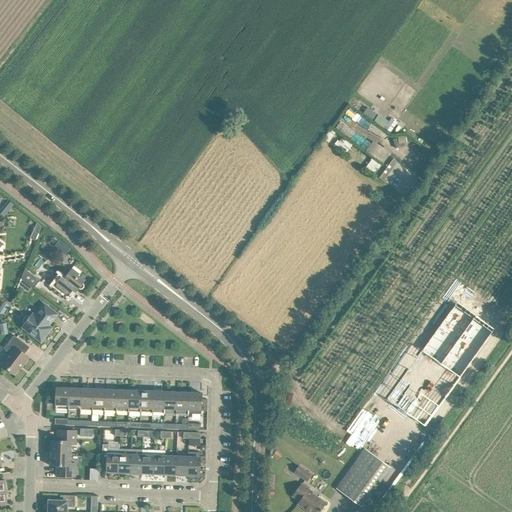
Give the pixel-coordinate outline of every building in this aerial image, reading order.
[(371,111),(366,117),(372,121),(373,120),(376,115),(371,111)] [(388,123),(388,122),(378,115),(375,120),(385,127),(388,123)] [(384,128),(383,129),(390,133),(391,132),(397,124),(390,119),(388,122),(388,123),(385,127),(385,128),(384,128)] [(336,133),(332,129),(325,140),(329,143),(330,142),(333,144),(336,140),(333,137),(336,133)] [(406,135),(398,137),(399,144),(414,142),(406,135)] [(342,137),(339,141),(350,149),(352,145),(342,137)] [(346,153),(349,149),(337,141),(335,145),(346,153)] [(390,171),(397,161),(389,155),(382,165),(390,171)] [(383,181),(390,171),(382,165),(375,175),(383,181)] [(10,199),(0,210),(0,212),(5,216),(15,203),(10,199)] [(39,233),(42,227),(37,223),(34,231),(39,233)] [(85,281),(78,276),(81,272),(74,266),(64,279),(60,276),(54,285),(68,296),(72,290),(76,293),(79,288),(80,289),(82,289),(84,286),(83,285),(83,284),(85,281)] [(40,280),(25,269),(21,278),(27,283),(34,288),(40,280)] [(21,278),(18,285),(22,289),(27,283),(21,278)] [(455,298),(384,397),(422,423),(492,325),(455,298)] [(4,302),(0,308),(0,312),(4,314),(9,305),(4,302)] [(41,342),(51,328),(48,325),(57,314),(44,304),(35,315),(33,313),(30,317),(28,316),(26,316),(24,318),(23,320),(24,322),(25,324),(22,327),(41,342)] [(7,324),(1,325),(2,335),(9,335),(7,324)] [(29,357),(25,354),(30,347),(14,335),(4,348),(10,353),(2,364),(15,375),(22,365),(23,366),(29,357)] [(68,410),(69,388),(57,387),(56,396),(55,409),(56,409),(56,408),(68,409),(68,410)] [(80,410),(81,388),(69,388),(68,410),(69,410),(69,409),(80,409),(80,410)] [(92,411),(93,389),(81,388),(80,410),(81,410),(81,409),(92,410),(92,411)] [(104,411),(105,389),(93,389),(92,411),(93,411),(93,410),(104,410),(104,411)] [(116,412),(117,389),(105,389),(104,411),(105,411),(105,410),(116,411),(116,412)] [(128,412),(129,390),(117,389),(116,412),(117,412),(117,411),(128,411),(128,412)] [(140,413),(141,390),(129,390),(128,412),(128,411),(140,412),(140,413)] [(152,413),(153,391),(141,390),(140,413),(140,412),(152,412),(152,413)] [(164,414),(165,391),(153,391),(152,413),(152,412),(164,413),(164,414)] [(176,414),(177,392),(165,391),(164,414),(165,413),(176,413),(176,414)] [(188,415),(189,392),(177,392),(176,414),(176,413),(188,413),(188,415)] [(201,414),(202,402),(201,402),(201,393),(189,392),(188,415),(188,413),(201,414)] [(76,444),(77,430),(58,430),(57,440),(51,440),(51,447),(49,447),(48,453),(71,453),(71,444),(76,444)] [(119,472),(120,449),(108,449),(109,444),(103,444),(102,460),(107,460),(107,471),(109,471),(109,473),(117,473),(117,472),(119,472)] [(130,474),(131,450),(120,449),(119,472),(124,472),(124,474),(130,474)] [(361,507),(390,467),(365,449),(336,488),(361,507)] [(142,473),(142,450),(131,450),(130,474),(137,474),(137,472),(142,473)] [(153,475),(154,450),(142,450),(142,473),(146,473),(146,475),(153,475)] [(164,473),(165,456),(165,451),(154,450),(153,475),(159,475),(159,473),(164,473)] [(199,475),(199,457),(200,452),(188,452),(188,457),(187,474),(189,474),(189,476),(197,477),(197,475),(199,475)] [(75,477),(75,463),(71,463),(71,453),(48,453),(48,459),(50,459),(50,465),(56,466),(56,476),(75,477)] [(176,476),(176,456),(165,456),(164,473),(169,474),(169,475),(176,476)] [(187,474),(188,457),(176,456),(176,476),(182,476),(182,474),(187,474)] [(312,475),(299,465),(294,472),(307,481),(312,475)] [(318,511),(326,503),(309,491),(309,490),(301,484),(292,496),(300,501),(298,504),(308,511),(318,511)] [(74,507),(75,495),(60,495),(60,500),(49,500),(48,511),(67,511),(67,506),(74,507)]
